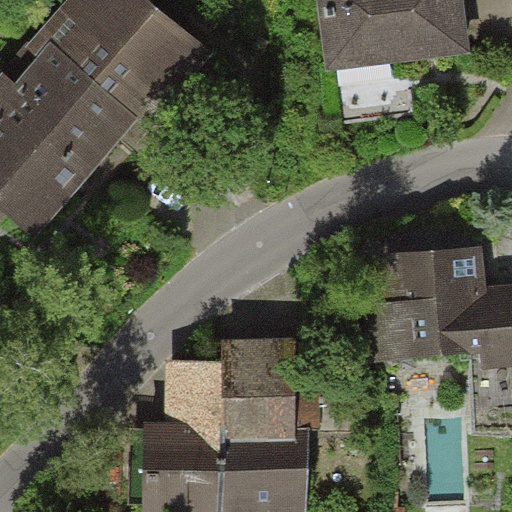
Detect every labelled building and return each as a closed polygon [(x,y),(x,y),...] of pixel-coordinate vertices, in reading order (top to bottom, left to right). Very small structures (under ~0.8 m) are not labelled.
[(139,0),(101,0),(85,19),(158,82),(190,44),(139,0)] [(337,0),(341,59),(468,52),(465,0),(337,0)] [(0,118),(13,104),(87,168),(158,82),(85,19),(23,91),(6,77),(0,85),(0,118)] [(0,192),(36,224),(87,168),(13,104),(0,118),(0,192)] [(476,249),(387,255),(394,304),(374,307),(381,357),(474,347),(475,429),(511,430),(511,294),(480,297),(476,249)] [(226,361),(221,505),(306,504),(307,458),(268,457),(268,430),(294,429),(295,359),(226,361)] [(221,505),(226,361),(176,360),(174,428),(181,428),(181,445),(136,442),(135,503),(221,505)]
